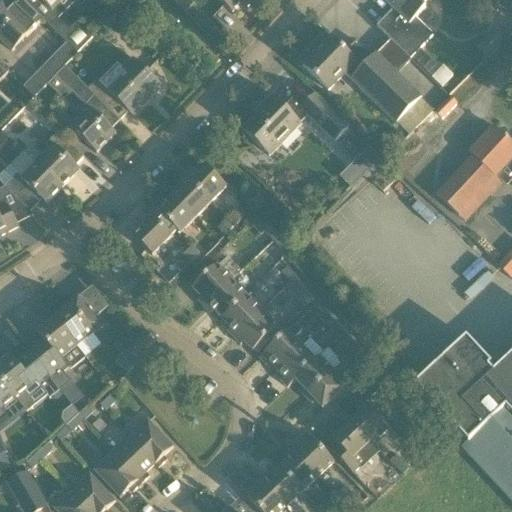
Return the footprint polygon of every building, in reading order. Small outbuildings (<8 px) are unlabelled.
[(37,0),(40,3),(32,11),(43,22),(42,22),(50,29),(62,17),(59,6),(64,0),(37,0)] [(252,3),(248,0),(215,0),(232,15),(239,8),(243,12),(252,3)] [(381,0),(396,14),(380,30),(377,27),(376,28),(410,61),(433,38),(415,20),(425,10),(422,7),(428,0),(381,0)] [(21,1),(11,11),(4,4),(0,8),(0,41),(12,53),(42,22),(43,22),(32,11),(21,1)] [(120,13),(125,22),(134,16),(128,7),(120,13)] [(66,41),(77,52),(89,39),(78,28),(66,41)] [(476,48),(486,58),(501,43),(491,33),(476,48)] [(351,81),(349,82),(395,127),(421,100),(375,55),(371,59),(356,44),(346,53),(330,38),(302,68),(329,94),(346,76),(351,81)] [(44,67),(55,78),(77,55),(67,44),(44,67)] [(97,83),(88,92),(120,123),(128,115),(132,119),(162,89),(133,61),(123,71),(117,65),(99,84),(97,83)] [(0,82),(8,75),(0,66),(0,82)] [(88,92),(65,69),(55,78),(85,107),(81,111),(84,115),(70,130),(96,155),(111,140),(107,136),(120,123),(88,92)] [(261,113),(242,132),(269,159),(302,126),(301,125),(307,119),(334,145),(349,130),(314,96),(302,109),(292,100),(284,109),(272,98),(260,111),(261,113)] [(433,113),(442,121),(457,107),(448,98),(433,113)] [(469,156),(471,158),(435,197),(465,224),(501,186),(507,192),(511,186),(511,147),(493,130),(469,156)] [(49,152),(35,166),(61,191),(75,176),(71,172),(83,160),(58,135),(45,148),(49,152)] [(368,151),(354,164),(364,174),(378,161),(368,151)] [(11,170),(17,176),(21,180),(35,166),(25,156),(11,170)] [(61,191),(35,166),(21,180),(17,176),(3,189),(29,214),(38,205),(35,203),(39,199),(46,206),(61,191)] [(191,170),(183,178),(211,206),(227,190),(203,167),(195,174),(191,170)] [(179,191),(172,198),(196,222),(211,206),(183,178),(175,186),(179,191)] [(0,238),(18,229),(0,194),(0,238)] [(160,201),(152,209),(176,233),(180,237),(196,222),(172,198),(165,205),(160,201)] [(176,233),(152,209),(146,215),(151,220),(132,239),(152,258),(176,233)] [(236,213),(227,222),(234,229),(243,220),(236,213)] [(279,237),(263,221),(259,217),(249,226),(260,236),(263,233),(272,243),(279,237)] [(234,229),(227,222),(218,231),(225,238),(234,229)] [(292,251),(279,237),(272,243),(285,257),(292,251)] [(182,257),(190,265),(199,255),(191,248),(182,257)] [(511,252),(498,268),(511,281),(511,252)] [(197,302),(203,309),(232,282),(217,265),(191,290),(200,299),(197,302)] [(281,274),(291,285),(297,280),(288,269),(281,274)] [(297,280),(291,285),(287,289),(304,309),(313,301),(297,280)] [(213,313),(222,321),(247,297),(232,282),(203,309),(210,315),(213,313)] [(62,315),(55,320),(77,348),(103,327),(78,295),(58,311),(62,315)] [(227,333),(233,340),(262,313),(247,297),(222,321),(230,330),(227,333)] [(315,316),(325,326),(331,320),(321,310),(315,316)] [(262,313),(233,340),(240,347),(243,344),(252,353),(253,352),(257,355),(280,333),(277,330),(277,329),(262,313)] [(42,341),(29,352),(40,366),(39,366),(60,393),(70,385),(63,376),(69,370),(71,372),(86,360),(76,349),(77,348),(55,320),(47,327),(43,323),(34,330),(42,341)] [(331,320),(325,326),(334,336),(340,330),(331,320)] [(269,364),(276,372),(301,348),(294,341),(301,334),(294,326),(259,360),(266,367),(269,364)] [(128,355),(139,364),(155,343),(144,334),(128,355)] [(463,337),(412,384),(436,410),(466,443),(460,448),(511,504),(511,351),(493,369),(485,360),(463,337)] [(343,344),(352,354),(357,348),(348,339),(343,344)] [(287,390),(295,382),(294,382),(315,363),(314,362),(301,348),(276,372),(283,379),(280,382),(287,390)] [(357,348),(352,354),(362,364),(368,359),(357,348)] [(0,361),(0,381),(16,401),(26,414),(35,408),(24,394),(36,385),(49,401),(60,393),(39,366),(40,366),(29,352),(14,364),(9,358),(2,364),(0,361)] [(298,392),(305,399),(333,373),(319,358),(314,362),(315,363),(294,382),(295,382),(301,389),(298,392)] [(333,373),(305,399),(311,406),(315,403),(322,411),(347,387),(333,373)] [(0,457),(7,455),(0,439),(0,413),(16,401),(0,381),(0,457)] [(100,408),(106,414),(116,404),(110,398),(100,408)] [(359,416),(351,424),(374,448),(391,432),(362,401),(353,410),(359,416)] [(63,414),(62,422),(67,428),(67,427),(77,418),(79,417),(72,407),(63,414)] [(79,417),(77,418),(83,425),(93,415),(87,409),(79,417)] [(83,425),(77,418),(67,427),(67,428),(73,434),(83,425)] [(147,422),(128,439),(154,467),(158,471),(167,462),(163,458),(173,449),(147,422)] [(374,448),(351,424),(332,442),(337,447),(331,453),(352,476),(360,469),(361,471),(380,454),(374,448)] [(395,443),(404,452),(412,444),(403,435),(395,443)] [(128,439),(111,455),(141,487),(149,479),(146,475),(154,467),(128,439)] [(298,445),(291,451),(318,480),(334,465),(310,439),(301,448),(298,445)] [(47,447),(37,456),(43,462),(53,453),(47,447)] [(287,461),(278,469),(302,495),(318,480),(291,451),(284,458),(287,461)] [(141,487),(111,455),(93,472),(119,500),(129,491),(133,494),(141,487)] [(43,462),(37,456),(27,466),(32,472),(43,462)] [(267,475),(260,481),(287,510),(302,495),(278,469),(270,478),(267,475)] [(385,478),(392,485),(401,476),(394,469),(385,478)] [(6,485),(21,511),(43,511),(48,509),(27,473),(6,485)] [(89,476),(71,493),(88,511),(106,511),(115,504),(89,476)] [(284,511),(287,510),(260,481),(253,488),(256,491),(246,499),(258,511),(284,511)] [(333,499),(339,505),(345,511),(352,504),(347,498),(350,495),(344,489),(333,499)] [(88,511),(71,493),(53,510),(55,511),(88,511)] [(332,511),(339,505),(333,499),(324,508),(327,511),(332,511)]
